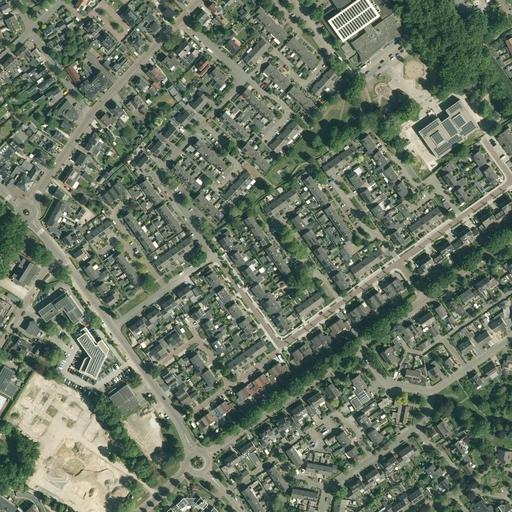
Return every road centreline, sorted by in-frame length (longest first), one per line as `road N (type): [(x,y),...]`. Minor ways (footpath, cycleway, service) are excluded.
road 1 (tertiary): [(207,455),(358,347)]
road 2 (residential): [(215,254),(159,175),(203,123)]
road 3 (secondary): [(193,452),(112,328)]
road 4 (residential): [(461,217),(434,181),(412,183),(376,121)]
road 5 (residential): [(400,262),(337,188),(339,175),(360,161)]
road 6 (residential): [(342,303),(279,229),(279,219),(301,202)]
road 7 (tertiary): [(90,116),(181,19)]
road 8 (residential): [(358,76),(411,40),(409,51),(359,77)]
road 9 (residential): [(250,79),(277,53),(306,82),(332,52)]
